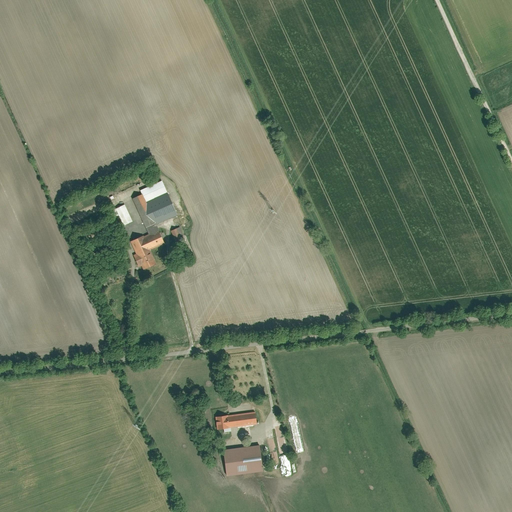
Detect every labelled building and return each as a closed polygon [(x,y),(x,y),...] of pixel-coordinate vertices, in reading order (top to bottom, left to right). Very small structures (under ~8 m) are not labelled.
[(148,202),(169,192),(163,180),(143,190),(144,193),(148,202)] [(158,225),(180,215),(169,192),(148,202),(158,225)] [(144,193),(134,198),(152,235),(161,230),(158,225),(148,202),(144,193)] [(121,215),(125,225),(134,222),(127,204),(112,211),(115,218),(121,215)] [(181,227),(172,231),(178,243),(187,238),(181,227)] [(167,243),(161,230),(152,235),(146,238),(151,250),(167,243)] [(144,235),(132,241),(146,271),(158,265),(151,250),(146,238),(144,235)] [(233,431),(232,427),(261,424),(259,412),(217,416),(219,430),(226,429),(226,432),(233,431)] [(286,438),(279,439),(281,447),(285,447),(286,452),(288,452),(286,438)] [(264,445),(226,449),(229,476),(267,471),(264,445)]
